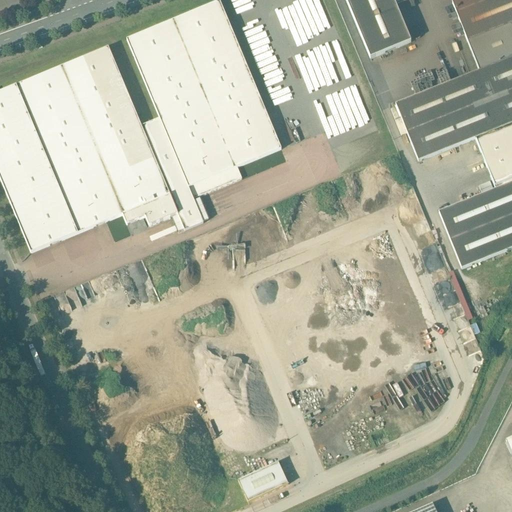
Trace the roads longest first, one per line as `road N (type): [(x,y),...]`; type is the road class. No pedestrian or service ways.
road 1 (residential): [(106,511),(0,255)]
road 2 (residential): [(362,511),(448,468),(478,428)]
